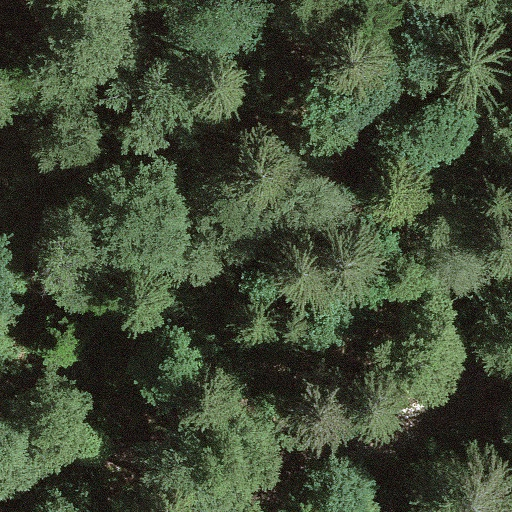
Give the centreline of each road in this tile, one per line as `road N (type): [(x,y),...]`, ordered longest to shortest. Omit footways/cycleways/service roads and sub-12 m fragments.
road 1 (track): [(258,511),(254,469),(0,454)]
road 2 (track): [(511,384),(254,469)]
